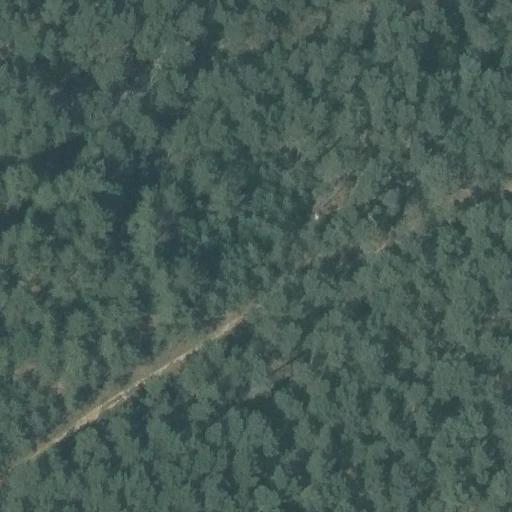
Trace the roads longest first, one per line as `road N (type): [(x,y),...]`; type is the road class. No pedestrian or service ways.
road 1 (track): [(511,190),(201,314),(37,422),(0,460)]
road 2 (unclassified): [(419,0),(234,86),(168,105),(62,112),(0,68)]
